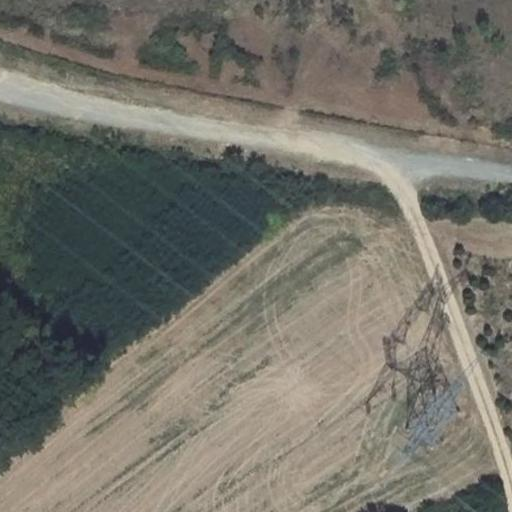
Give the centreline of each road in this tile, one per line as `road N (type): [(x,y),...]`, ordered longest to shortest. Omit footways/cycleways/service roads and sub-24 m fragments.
road 1 (track): [(511,176),(221,133),(0,80)]
road 2 (track): [(388,157),(511,487)]
